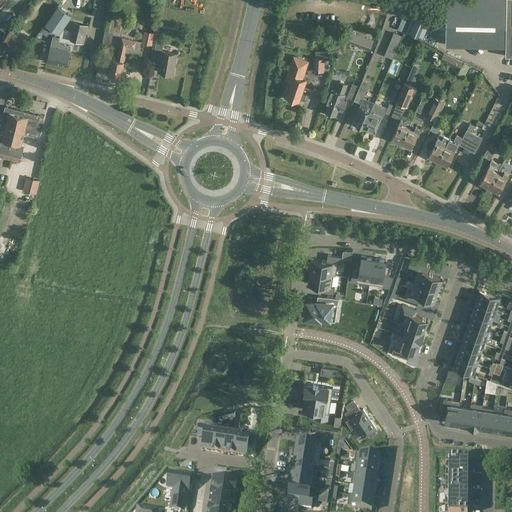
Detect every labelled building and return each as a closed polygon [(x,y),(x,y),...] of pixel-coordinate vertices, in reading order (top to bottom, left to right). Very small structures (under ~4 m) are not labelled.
[(399,0),(396,7),(407,13),(412,0),(399,0)] [(511,0),(446,0),(445,45),(505,46),(505,56),(511,56),(511,0)] [(58,6),(45,24),(59,34),(72,15),(58,6)] [(417,6),(408,25),(426,33),(434,13),(417,6)] [(74,24),(70,40),(83,43),(87,27),(74,24)] [(10,29),(0,41),(0,42),(13,54),(24,41),(10,29)] [(154,32),(148,30),(145,42),(152,44),(154,32)] [(349,31),(346,39),(353,41),(353,40),(354,39),(354,38),(356,33),(349,31)] [(394,32),(389,44),(397,47),(402,36),(400,35),(398,34),(394,32)] [(56,36),(53,35),(47,61),(55,63),(58,50),(56,50),(58,43),(59,38),(59,36),(56,36)] [(128,39),(128,40),(122,38),(117,60),(112,59),(109,75),(110,76),(111,77),(113,77),(114,76),(120,78),(124,62),(125,56),(124,56),(126,47),(128,47),(135,49),(136,41),(128,39)] [(365,43),(364,44),(364,46),(370,48),(371,47),(371,46),(372,45),(374,40),(367,38),(365,42),(365,43)] [(156,42),(153,58),(160,59),(158,71),(173,74),(177,53),(162,51),(163,43),(156,42)] [(70,46),(58,43),(56,50),(58,50),(55,63),(66,66),(66,64),(68,64),(69,60),(68,59),(70,46)] [(298,101),(303,86),(305,80),(300,78),(305,61),(294,57),(286,81),(289,82),(285,91),(288,92),(286,96),(292,98),(292,100),(295,101),(297,100),(298,101)] [(314,57),(313,70),(324,71),(325,58),(315,57),(314,57)] [(453,58),(450,64),(459,69),(462,62),(453,58)] [(476,70),(471,67),(467,73),(473,76),(476,70)] [(408,76),(405,82),(413,86),(416,79),(415,79),(408,76)] [(326,103),(328,103),(325,111),(327,112),(328,114),(332,115),(333,114),(335,115),(338,108),(343,110),(347,101),(342,100),(348,85),(340,82),(337,91),(332,89),(330,95),(329,95),(326,103)] [(405,82),(404,82),(396,102),(396,103),(406,107),(415,86),(413,86),(405,82)] [(358,90),(359,87),(352,84),(346,97),(353,100),(354,100),(358,90)] [(364,92),(358,90),(354,100),(360,103),(364,92)] [(388,100),(394,102),(398,92),(391,90),(388,100)] [(434,97),(433,98),(425,115),(435,120),(435,119),(444,102),(440,100),(434,97)] [(354,123),(356,124),(355,126),(362,128),(362,127),(364,127),(370,111),(369,111),(373,102),(363,98),(359,107),(360,107),(354,123)] [(426,101),(422,99),(416,111),(421,113),(426,101)] [(371,111),(370,111),(364,127),(365,128),(365,127),(367,127),(368,129),(371,130),(372,130),(374,131),(381,116),(382,116),(383,116),(387,107),(375,102),(373,105),(371,111)] [(395,105),(389,103),(385,112),(391,115),(395,105)] [(479,103),(475,113),(484,117),(488,107),(479,103)] [(8,112),(5,122),(2,121),(0,126),(0,125),(0,136),(2,137),(0,143),(0,157),(19,162),(24,145),(21,144),(25,130),(29,131),(28,136),(36,137),(40,135),(44,121),(8,112)] [(402,115),(400,119),(392,138),(396,139),(395,141),(400,144),(408,126),(411,120),(402,115)] [(408,126),(400,144),(406,147),(407,145),(411,147),(421,125),(419,124),(422,119),(414,115),(411,120),(408,126)] [(435,119),(435,120),(430,129),(437,133),(443,123),(435,119)] [(456,134),(454,140),(459,142),(458,144),(466,148),(475,153),(482,137),(481,136),(484,130),(470,123),(467,129),(462,137),(456,134)] [(439,133),(438,136),(428,155),(432,157),(431,159),(437,162),(449,139),(443,136),(444,135),(439,133)] [(454,141),(449,139),(437,162),(442,164),(443,163),(447,165),(458,144),(459,142),(454,140),(454,141)] [(489,147),(488,147),(483,156),(490,160),(495,150),(494,150),(497,145),(491,142),(489,147)] [(491,160),(490,163),(480,181),(484,184),(483,185),(488,188),(502,163),(500,162),(499,164),(491,160)] [(511,165),(503,161),(502,163),(488,188),(494,191),(495,190),(499,192),(511,167),(511,165)] [(41,180),(27,176),(24,189),(37,193),(41,180)] [(342,257),(342,258),(351,260),(352,251),(343,251),(342,257)] [(312,259),(310,271),(336,275),(337,263),(341,264),(342,258),(342,257),(328,255),(327,261),(312,259)] [(353,270),(351,282),(358,283),(358,282),(370,284),(374,258),(361,256),(359,271),(353,270)] [(374,258),(370,284),(382,286),(381,287),(390,288),(394,277),(384,275),(386,260),(374,258)] [(410,260),(408,267),(418,270),(414,281),(438,290),(443,278),(428,273),(430,267),(410,260)] [(310,271),(308,283),(323,286),(322,292),(334,294),(335,287),(331,287),(333,275),(336,275),(310,271)] [(409,292),(407,299),(418,302),(420,296),(434,301),(438,290),(414,281),(410,293),(409,292)] [(480,291),(476,303),(496,309),(500,298),(480,291)] [(306,302),(305,309),(306,309),(305,316),(313,317),(313,319),(320,320),(320,317),(329,318),(331,306),(337,307),(338,298),(317,295),(316,303),(306,302)] [(476,303),(472,313),(492,320),(496,309),(476,303)] [(406,312),(402,323),(425,331),(424,331),(428,320),(406,312)] [(472,313),(469,324),(488,331),(492,320),(472,313)] [(398,334),(421,342),(425,331),(402,323),(402,324),(406,325),(403,335),(398,334)] [(469,324),(465,335),(485,342),(488,331),(469,324)] [(394,345),(391,353),(408,359),(410,351),(414,352),(416,353),(420,342),(421,343),(421,342),(398,334),(394,345)] [(465,335),(461,346),(481,353),(485,342),(465,335)] [(461,346),(457,357),(477,363),(481,353),(461,346)] [(457,357),(453,368),(473,375),(477,363),(457,357)] [(321,367),(320,375),(333,376),(334,369),(321,367)] [(449,369),(447,376),(458,380),(460,373),(449,369)] [(306,383),(304,396),(305,396),(331,400),(333,388),(306,383)] [(305,396),(303,410),(316,412),(315,418),(327,420),(328,413),(329,414),(331,400),(305,396)] [(443,398),(441,415),(445,416),(444,422),(456,424),(460,401),(443,398)] [(460,401),(456,424),(467,426),(471,403),(470,407),(460,406),(460,401)] [(471,403),(467,426),(479,428),(482,404),(471,403)] [(349,409),(345,412),(349,418),(346,420),(351,428),(355,426),(363,438),(369,434),(370,436),(376,432),(375,430),(377,429),(363,409),(361,410),(357,404),(349,409)] [(482,404),(479,428),(490,430),(493,409),(483,407),(483,405),(482,404)] [(493,409),(490,430),(501,431),(505,408),(504,408),(504,413),(493,411),(494,409),(493,409)] [(511,409),(505,408),(501,431),(511,432),(511,409)] [(198,426),(196,438),(202,439),(200,450),(212,452),(215,432),(203,430),(204,427),(198,426)] [(235,435),(232,455),(244,457),(246,445),(252,446),(254,434),(248,433),(236,431),(235,435)] [(215,432),(212,452),(222,454),(225,434),(215,432)] [(225,434),(222,454),(232,455),(235,435),(225,434)] [(297,441),(295,454),(320,458),(321,447),(322,445),(321,445),(322,438),(310,436),(308,443),(297,441)] [(356,453),(354,465),(356,465),(378,469),(380,457),(356,453)] [(295,454),(294,465),(313,468),(318,469),(320,458),(295,454)] [(446,457),(444,511),(467,511),(468,501),(468,495),(468,479),(468,473),(468,458),(446,457)] [(294,465),(292,475),(312,478),(313,468),(294,465)] [(356,465),(355,475),(377,478),(378,469),(356,465)] [(168,474),(166,487),(173,488),(171,502),(183,503),(186,490),(187,490),(189,477),(168,474)] [(212,478),(210,491),(230,494),(234,494),(236,482),(237,476),(225,474),(224,480),(212,478)] [(352,474),(350,486),(353,486),(375,490),(377,478),(355,475),(352,474)] [(292,475),(290,486),(310,489),(312,478),(292,475)] [(290,486),(288,498),(300,500),(299,507),(311,509),(312,502),(308,501),(310,489),(290,486)] [(353,486),(351,496),(373,500),(375,490),(353,486)] [(210,491),(209,501),(229,504),(230,494),(210,491)] [(349,496),(347,507),(372,511),(373,500),(351,496),(349,496)] [(209,501),(207,511),(214,511),(227,511),(229,504),(209,501)]
